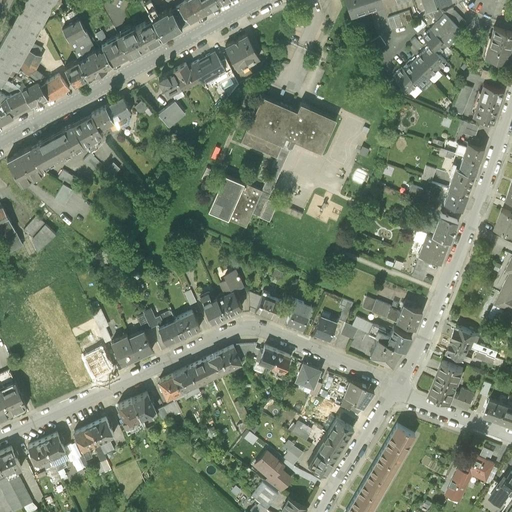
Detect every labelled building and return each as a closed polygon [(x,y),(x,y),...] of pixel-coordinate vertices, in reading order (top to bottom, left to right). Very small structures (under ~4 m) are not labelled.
[(22,0),(0,42),(0,73),(11,79),(19,65),(29,48),(32,41),(55,0),(22,0)] [(151,0),(147,0),(144,2),(151,16),(157,13),(156,10),(151,0)] [(178,5),(189,19),(206,10),(200,0),(181,0),(175,3),(178,5)] [(200,0),(206,10),(219,3),(217,0),(200,0)] [(382,1),(382,0),(381,0),(345,0),(350,12),(377,3),(382,1)] [(444,11),(438,5),(431,7),(433,16),(438,19),(444,12),(444,11)] [(87,50),(95,46),(75,7),(57,17),(78,57),(88,52),(87,50)] [(151,16),(153,18),(162,35),(181,24),(172,7),(167,9),(166,7),(157,13),(151,16)] [(451,7),(444,11),(444,12),(460,28),(466,21),(451,7)] [(412,20),(409,10),(387,17),(391,28),(412,20)] [(447,44),(460,28),(444,12),(438,19),(431,27),(447,44)] [(117,32),(118,33),(128,52),(162,35),(153,18),(146,22),(145,20),(135,25),(134,23),(117,32)] [(421,19),(413,27),(417,31),(425,23),(421,19)] [(511,36),(511,30),(493,25),(487,45),(489,45),(486,55),(501,60),(504,50),(508,51),(511,36)] [(447,44),(431,27),(422,36),(430,43),(438,52),(447,44)] [(95,32),(101,42),(108,39),(102,28),(95,32)] [(112,62),(128,52),(118,33),(108,39),(101,42),(102,44),(112,62)] [(246,33),(224,44),(237,68),(258,57),(246,33)] [(385,44),(379,34),(365,44),(371,53),(385,44)] [(414,37),(410,41),(418,49),(422,45),(414,37)] [(40,54),(43,46),(32,41),(29,48),(40,54)] [(430,43),(421,52),(437,68),(446,60),(438,52),(430,43)] [(95,48),(95,46),(87,50),(88,52),(78,57),(87,74),(112,62),(102,44),(95,48)] [(29,48),(19,65),(37,79),(40,85),(48,81),(48,76),(34,68),(41,54),(40,54),(29,48)] [(214,50),(192,63),(199,77),(205,88),(228,76),(226,71),(220,60),(214,50)] [(421,52),(412,61),(428,77),(437,68),(421,52)] [(73,82),(87,74),(78,57),(64,65),(73,82)] [(225,57),(220,60),(226,71),(231,69),(225,57)] [(181,86),(199,77),(192,63),(187,65),(185,61),(172,68),(181,86)] [(419,85),(428,77),(412,61),(404,69),(417,82),(419,85)] [(11,79),(22,87),(37,79),(19,65),(11,79)] [(408,91),(417,82),(404,69),(401,66),(392,75),(394,76),(402,85),(408,91)] [(168,93),(181,86),(172,68),(158,76),(163,84),(160,85),(163,90),(165,89),(168,93)] [(497,73),(482,68),(480,75),(495,80),(497,73)] [(2,85),(13,92),(21,87),(22,87),(11,79),(0,74),(0,86),(1,87),(2,85)] [(48,81),(40,85),(47,95),(49,98),(69,86),(66,80),(62,82),(59,75),(48,81)] [(395,91),(402,85),(394,76),(389,81),(395,91)] [(22,87),(21,87),(30,102),(32,104),(47,95),(40,85),(37,79),(22,87)] [(472,86),(461,82),(450,108),(461,113),(472,86)] [(502,89),(483,83),(473,114),(492,120),(502,89)] [(13,92),(6,95),(9,108),(11,112),(30,102),(21,87),(13,92)] [(0,104),(9,108),(6,95),(0,91),(0,104)] [(297,109),(262,93),(241,140),(276,155),(261,189),(224,172),(208,208),(246,224),(251,211),(269,219),(277,201),(268,197),(294,138),(321,150),(336,117),(301,102),(297,109)] [(122,95),(105,104),(117,126),(118,127),(128,122),(130,116),(127,111),(130,109),(122,95)] [(184,111),(175,99),(157,111),(168,123),(184,111)] [(11,112),(9,108),(0,104),(0,122),(12,114),(11,112)] [(105,104),(92,111),(99,126),(108,121),(113,129),(117,126),(105,104)] [(92,111),(72,122),(83,143),(86,148),(100,140),(96,134),(102,131),(99,126),(92,111)] [(439,123),(447,126),(449,119),(442,116),(439,123)] [(478,124),(461,118),(457,129),(474,135),(478,124)] [(81,144),(83,143),(72,122),(29,145),(41,166),(48,162),(47,160),(53,157),(54,159),(55,158),(54,157),(63,152),(64,153),(65,152),(64,151),(73,146),(74,148),(75,147),(75,146),(80,143),(81,144)] [(454,151),(463,154),(459,167),(458,168),(474,173),(483,146),(477,144),(479,139),(472,137),(470,141),(467,140),(466,144),(447,138),(444,147),(454,151)] [(42,169),(41,166),(29,145),(7,157),(20,181),(42,169)] [(441,146),(438,154),(451,158),(454,151),(444,147),(441,146)] [(90,152),(82,161),(96,173),(104,165),(90,152)] [(114,161),(107,168),(114,174),(120,167),(114,161)] [(426,165),(422,177),(431,181),(436,169),(426,165)] [(456,166),(448,187),(467,193),(474,173),(458,168),(459,167),(456,166)] [(56,179),(62,182),(72,188),(78,178),(62,169),(56,179)] [(357,169),(354,179),(363,182),(366,172),(357,169)] [(62,182),(53,197),(64,203),(73,189),(72,188),(62,182)] [(411,184),(409,191),(420,195),(422,188),(411,184)] [(461,209),(467,193),(448,187),(443,185),(437,199),(461,209)] [(303,213),(281,203),(278,209),(300,218),(303,213)] [(0,250),(2,255),(22,245),(14,230),(15,229),(2,206),(0,206),(0,250)] [(511,211),(503,208),(495,227),(511,233),(511,211)] [(433,228),(431,233),(449,240),(457,219),(439,212),(436,221),(433,220),(432,222),(435,223),(433,228)] [(23,229),(32,237),(31,238),(36,249),(56,232),(36,215),(23,229)] [(406,224),(417,228),(431,233),(433,228),(425,225),(426,223),(409,216),(406,224)] [(412,238),(422,242),(444,250),(449,240),(431,233),(417,228),(412,238)] [(440,261),(444,250),(422,242),(418,252),(440,261)] [(177,259),(182,270),(193,264),(185,248),(177,259)] [(511,254),(505,269),(509,271),(490,310),(500,315),(504,307),(511,310),(511,254)] [(422,279),(429,262),(418,257),(411,274),(422,279)] [(395,258),(392,265),(400,268),(403,261),(395,258)] [(283,272),(274,267),(271,273),(280,278),(283,272)] [(220,280),(225,292),(217,295),(225,313),(241,306),(233,288),(242,284),(238,274),(239,274),(238,272),(236,273),(234,268),(224,273),(226,277),(220,280)] [(190,288),(184,291),(189,303),(196,300),(190,288)] [(248,304),(255,307),(260,295),(248,290),(248,304)] [(255,307),(272,315),(275,309),(279,299),(274,297),(273,297),(268,295),(269,292),(262,290),(260,295),(255,307)] [(211,319),(225,313),(217,295),(211,298),(208,291),(199,294),(211,319)] [(363,306),(396,319),(399,310),(390,307),(391,304),(377,298),(376,299),(367,295),(363,306)] [(289,296),(286,302),(282,313),(289,315),(296,299),(289,296)] [(353,302),(343,297),(340,305),(343,306),(339,318),(345,320),(353,302)] [(403,301),(399,310),(396,319),(414,326),(421,308),(414,305),(416,303),(405,298),(404,301),(403,301)] [(275,309),(282,313),(286,302),(279,299),(275,309)] [(289,315),(287,321),(302,327),(305,321),(307,322),(309,317),(307,316),(311,305),(296,299),(289,315)] [(104,339),(110,336),(103,321),(106,319),(100,305),(91,310),(104,339)] [(147,327),(155,323),(147,307),(136,312),(143,328),(147,327)] [(174,316),(175,317),(182,333),(199,325),(191,309),(174,316)] [(351,323),(368,331),(372,322),(356,314),(351,323)] [(319,315),(312,331),(328,338),(335,322),(319,315)] [(165,340),(182,333),(175,317),(164,323),(163,322),(158,324),(165,340)] [(368,331),(377,336),(399,346),(404,348),(411,333),(393,325),(389,333),(385,332),(385,328),(372,322),(368,331)] [(453,333),(451,337),(469,344),(471,345),(473,341),(474,337),(477,338),(479,332),(457,323),(455,327),(452,333),(453,333)] [(143,328),(128,335),(137,354),(152,346),(143,328)] [(489,331),(487,335),(497,340),(499,336),(489,331)] [(121,361),(137,354),(128,335),(127,332),(111,339),(121,361)] [(377,336),(369,353),(391,363),(399,346),(377,336)] [(467,350),(469,344),(451,337),(447,348),(464,356),(465,355),(471,357),(473,352),(467,350)] [(495,356),(498,349),(476,340),(475,342),(473,341),(471,345),(479,348),(487,351),(487,352),(495,356)] [(256,342),(235,342),(238,349),(239,352),(240,354),(251,353),(255,346),(256,342)] [(232,343),(217,350),(226,368),(240,361),(237,353),(239,352),(238,349),(235,350),(232,343)] [(265,362),(271,364),(277,349),(264,344),(262,348),(260,348),(255,358),(256,358),(253,367),(262,371),(265,362)] [(260,348),(255,346),(251,353),(250,356),(255,358),(260,348)] [(85,354),(94,374),(110,366),(100,347),(85,354)] [(493,361),(495,356),(487,352),(487,351),(479,348),(476,353),(484,356),(484,357),(493,361)] [(289,354),(277,349),(271,364),(277,367),(274,373),(281,376),(286,363),(288,364),(291,358),(288,357),(289,354)] [(217,350),(202,357),(211,375),(226,368),(217,350)] [(202,357),(187,364),(196,382),(205,378),(211,375),(202,357)] [(464,367),(444,358),(430,392),(450,400),(451,399),(455,390),(464,367)] [(318,368),(303,361),(296,378),(312,384),(314,379),(318,368)] [(187,364),(173,371),(180,389),(196,382),(187,364)] [(0,371),(0,385),(14,379),(9,367),(0,371)] [(171,393),(180,389),(173,371),(158,378),(167,395),(171,393)] [(205,378),(196,382),(198,387),(207,383),(205,378)] [(14,379),(0,385),(0,390),(10,412),(26,404),(14,379)] [(314,379),(312,384),(309,392),(316,395),(321,382),(314,379)] [(343,404),(357,414),(374,390),(364,385),(350,379),(340,404),(343,404)] [(485,380),(481,391),(487,393),(491,382),(485,380)] [(196,382),(180,389),(184,396),(189,394),(189,396),(200,391),(198,387),(196,382)] [(460,392),(455,390),(451,399),(468,407),(475,391),(462,386),(460,392)] [(147,389),(132,396),(140,414),(148,410),(155,407),(151,399),(154,398),(151,392),(149,394),(147,389)] [(174,400),(184,396),(180,389),(171,393),(174,400)] [(0,416),(10,412),(0,390),(0,416)] [(126,420),(140,414),(132,396),(118,403),(120,407),(117,408),(119,413),(122,412),(124,417),(126,420)] [(484,413),(500,418),(506,402),(490,396),(484,413)] [(331,413),(335,402),(324,398),(319,409),(331,413)] [(174,400),(163,406),(168,416),(179,411),(174,400)] [(511,404),(506,402),(500,418),(511,423),(511,404)] [(157,412),(155,407),(148,410),(151,415),(157,412)] [(89,422),(101,447),(103,452),(113,447),(107,435),(114,432),(110,424),(113,422),(110,418),(108,419),(106,414),(89,422)] [(133,427),(135,432),(146,427),(140,414),(126,420),(124,417),(122,418),(127,429),(133,427)] [(311,420),(301,414),(298,419),(297,419),(295,423),(291,421),(286,428),(304,440),(312,427),(308,425),(311,420)] [(321,429),(326,432),(343,442),(352,427),(347,424),(348,421),(344,418),(343,421),(335,416),(329,428),(324,425),(321,429)] [(85,454),(96,450),(101,447),(89,422),(73,429),(75,433),(72,435),(75,440),(78,439),(85,453),(85,454)] [(396,422),(387,438),(404,448),(414,431),(396,422)] [(56,431),(42,438),(50,455),(53,462),(62,458),(68,455),(63,446),(61,440),(64,439),(62,434),(58,435),(56,431)] [(326,432),(317,447),(333,457),(343,442),(326,432)] [(40,459),(50,455),(42,438),(28,444),(30,448),(28,449),(30,455),(33,454),(37,461),(40,459)] [(283,456),(292,464),(303,452),(292,445),(294,443),(287,438),(281,446),(287,451),(283,456)] [(387,438),(378,454),(395,464),(404,448),(387,438)] [(75,440),(71,442),(83,468),(88,465),(83,454),(85,453),(78,439),(75,440)] [(71,442),(63,446),(68,455),(70,460),(72,460),(77,471),(83,468),(71,442)] [(11,445),(0,450),(0,463),(6,474),(15,470),(21,467),(15,455),(18,454),(16,449),(13,450),(11,445)] [(485,445),(480,455),(485,458),(487,454),(491,456),(494,450),(485,445)] [(111,468),(103,452),(101,447),(96,450),(101,460),(95,463),(101,473),(111,468)] [(324,472),(333,457),(317,447),(308,462),(315,466),(313,469),(318,471),(319,469),(324,472)] [(485,458),(480,455),(467,449),(460,465),(459,465),(468,469),(468,468),(480,474),(479,475),(486,478),(494,462),(485,458)] [(254,463),(261,469),(259,471),(258,473),(279,490),(290,478),(278,468),(282,464),(268,452),(264,458),(261,455),(254,463)] [(378,454),(369,470),(386,480),(395,464),(378,454)] [(62,481),(57,471),(53,462),(50,455),(40,459),(52,485),(62,481)] [(62,458),(53,462),(57,471),(66,467),(62,458)] [(246,466),(257,474),(258,473),(259,471),(249,462),(246,466)] [(466,473),(468,469),(459,465),(460,465),(459,464),(454,475),(454,476),(447,490),(460,497),(469,478),(469,476),(466,475),(466,473)] [(15,470),(6,474),(23,508),(24,511),(32,511),(38,509),(33,503),(15,470)] [(369,470),(360,486),(377,495),(386,480),(369,470)] [(506,505),(511,497),(511,470),(507,476),(505,475),(499,482),(491,494),(506,505)] [(0,487),(12,511),(15,511),(23,508),(6,474),(0,476),(0,487)] [(491,494),(499,482),(494,479),(486,490),(491,494)] [(250,494),(259,501),(266,508),(277,493),(261,480),(250,494)] [(360,486),(351,502),(368,511),(377,495),(360,486)] [(285,510),(284,511),(303,511),(307,506),(288,497),(282,508),(285,510)] [(264,511),(267,509),(266,508),(259,501),(249,511),(264,511)] [(367,511),(368,511),(351,502),(344,511),(367,511)]
